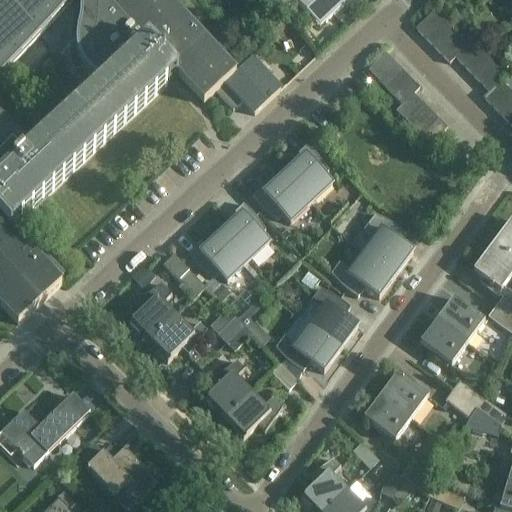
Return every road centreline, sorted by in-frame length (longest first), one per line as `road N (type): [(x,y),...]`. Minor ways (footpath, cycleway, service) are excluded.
road 1 (residential): [(56,325),(382,24)]
road 2 (residential): [(252,511),(511,162)]
road 3 (residential): [(241,511),(56,325)]
road 4 (residential): [(511,156),(382,24)]
